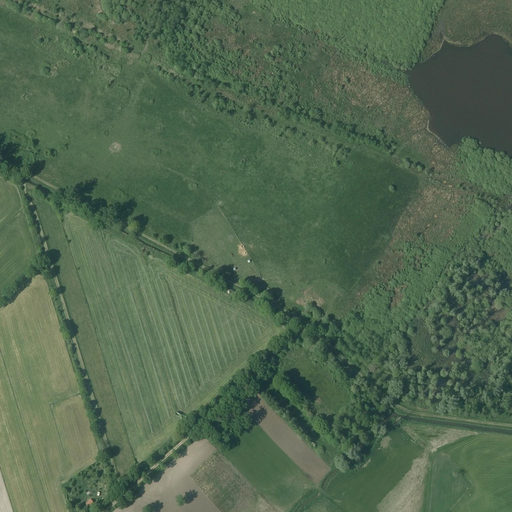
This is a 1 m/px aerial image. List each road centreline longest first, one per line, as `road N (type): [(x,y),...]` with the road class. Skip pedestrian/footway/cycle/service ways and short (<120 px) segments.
road 1 (track): [(310,327),(24,171)]
road 2 (track): [(131,488),(310,327)]
